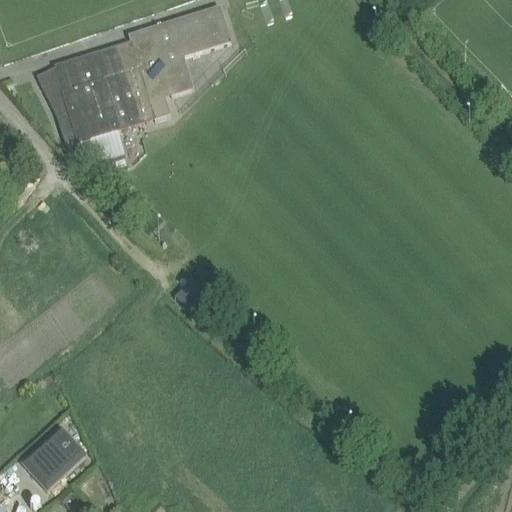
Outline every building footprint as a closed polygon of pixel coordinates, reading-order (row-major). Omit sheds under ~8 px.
[(154,43),(148,45),(146,41),(54,69),(56,76),(40,84),(38,80),(37,81),(57,121),(63,140),(74,137),(78,148),(97,142),(121,134),(119,130),(153,119),(155,124),(171,119),(164,98),(170,96),(171,100),(194,93),(184,61),(232,46),(223,17),(152,39),(154,43)] [(116,197),(99,179),(90,188),(107,206),(116,197)] [(206,302),(190,285),(178,296),(195,313),(206,302)] [(0,400),(10,392),(0,379),(0,400)] [(61,434),(22,469),(47,496),(85,461),(61,434)]
